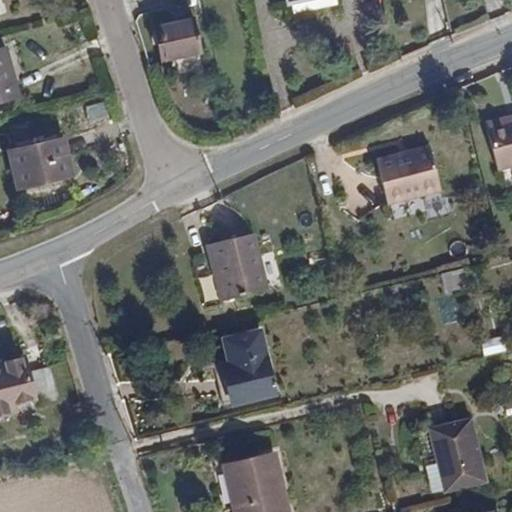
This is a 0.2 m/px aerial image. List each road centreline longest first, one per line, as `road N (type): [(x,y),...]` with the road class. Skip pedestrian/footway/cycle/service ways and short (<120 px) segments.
road 1 (residential): [(175,186),(511,37)]
road 2 (unknown): [(118,454),(435,379)]
road 3 (residential): [(58,254),(136,511)]
road 4 (residential): [(113,0),(175,186)]
road 5 (residential): [(58,254),(175,186)]
